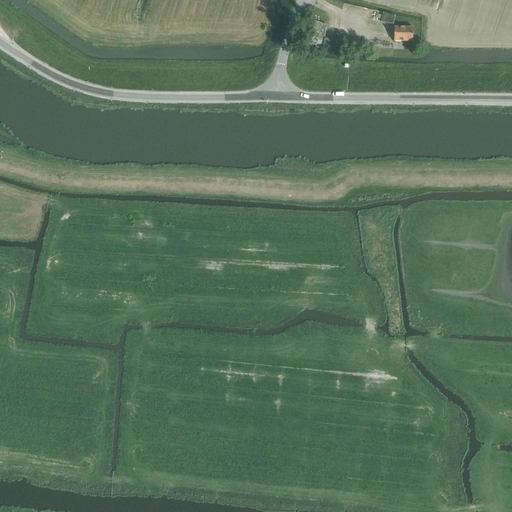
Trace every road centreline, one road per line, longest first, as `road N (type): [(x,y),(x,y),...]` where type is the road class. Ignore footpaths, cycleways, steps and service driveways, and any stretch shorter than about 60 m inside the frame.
road 1 (tertiary): [(275,97),(98,92),(52,76),(0,42)]
road 2 (tertiary): [(511,101),(275,97)]
